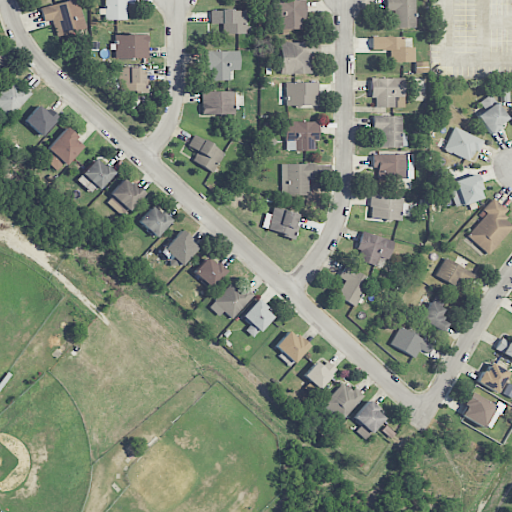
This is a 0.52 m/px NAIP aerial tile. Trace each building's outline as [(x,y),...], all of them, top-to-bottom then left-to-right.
[(79,0),(72,0),(41,8),(44,22),(53,20),(57,38),(87,31),(79,0)] [(104,0),(105,20),(126,20),(126,3),(134,3),(133,0),(104,0)] [(304,0),(286,0),(274,0),(275,30),(305,29),(304,0)] [(413,0),(385,0),(385,11),(393,11),(393,28),(414,28),(413,0)] [(222,34),(252,34),(252,25),(244,25),(244,10),(210,10),(211,24),(222,23),(222,34)] [(148,35),(115,35),(115,58),(148,58),(148,35)] [(389,62),(414,62),(414,47),(403,47),(403,37),(372,36),(371,49),(390,50),(389,62)] [(310,42),(279,43),(279,74),(310,74),(310,42)] [(240,70),(239,51),(205,52),(205,71),(210,71),(211,81),(229,80),(229,70),(240,70)] [(145,68),(118,68),(118,92),(148,92),(148,78),(144,78),(145,68)] [(404,78),(370,78),(370,98),(374,98),(375,108),(394,107),(394,98),(404,97),(404,78)] [(0,110),(9,118),(32,94),(21,84),(18,87),(11,80),(0,91),(0,110)] [(286,106),(317,106),(317,82),(285,83),(286,106)] [(242,92),(202,91),(201,115),(234,115),(234,105),(242,105),(242,92)] [(476,114),(489,134),(508,120),(491,94),(479,102),(483,109),(476,114)] [(42,137),(58,117),(48,108),(45,111),(37,105),(24,122),(42,137)] [(401,116),(372,116),(372,132),(379,132),(379,147),(406,147),(406,137),(401,137),(401,116)] [(318,141),(317,121),(284,122),(285,151),(313,150),(313,141),(318,141)] [(443,150),(471,163),(481,140),(453,127),(443,150)] [(41,156),(57,172),(83,145),(66,129),(41,156)] [(224,151),(193,136),(188,147),(197,151),(191,162),(214,172),(224,151)] [(372,156),(372,170),(378,170),(378,180),(411,179),(410,156),(372,156)] [(92,195),(113,173),(96,158),(76,179),(92,195)] [(281,195),(308,195),(307,178),(314,178),(314,164),(281,164),(281,195)] [(483,198),(474,174),(446,184),(455,208),(483,198)] [(143,194),(125,178),(104,201),(121,217),(143,194)] [(401,220),(402,197),(371,195),(369,219),(401,220)] [(511,226),(502,218),(508,211),(494,200),(464,236),(488,255),(511,226)] [(154,238),(171,222),(162,212),(159,214),(152,207),(138,220),(154,238)] [(261,228),(292,238),(300,215),(274,207),(271,215),(266,213),(261,228)] [(198,247),(180,231),(162,249),(172,258),(170,261),(178,268),(198,247)] [(393,240),(362,233),(355,261),(375,265),(376,257),(388,260),(393,240)] [(225,272),(207,256),(192,273),(210,289),(225,272)] [(461,279),(469,283),(474,274),(444,258),(434,276),(456,288),(461,279)] [(338,277),(344,281),(335,296),(354,307),(370,279),(345,265),(338,277)] [(218,317),(223,312),(231,319),(253,296),(235,279),(208,307),(218,317)] [(447,322),(438,318),(446,300),(432,294),(420,322),(443,331),(447,322)] [(245,330),(253,338),(273,316),(256,300),(240,317),(249,325),(245,330)] [(389,346),(415,358),(418,350),(428,354),(433,344),(397,328),(389,346)] [(274,346),(282,354),(293,364),(308,347),(289,330),(274,346)] [(494,349),(511,358),(511,335),(508,340),(501,337),(494,349)] [(321,367),(315,362),(302,375),(318,390),(336,370),(327,361),(321,367)] [(508,372),(488,362),(477,383),(497,393),(508,372)] [(341,420),(363,396),(354,387),(351,391),(342,383),(323,404),(341,420)] [(488,431),(500,411),(469,392),(461,406),(465,408),(461,415),(488,431)] [(355,432),(364,440),(385,417),(368,401),(352,418),(360,426),(355,432)]
